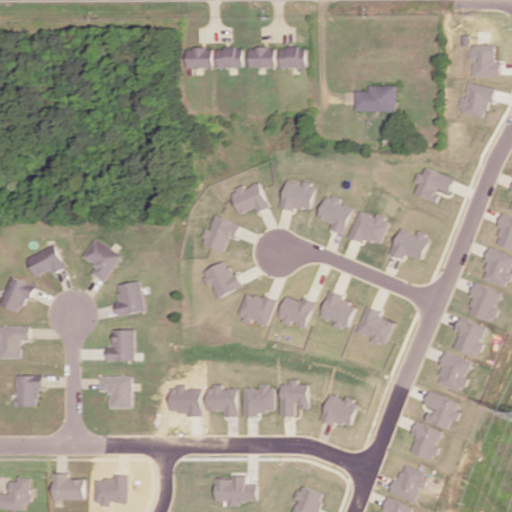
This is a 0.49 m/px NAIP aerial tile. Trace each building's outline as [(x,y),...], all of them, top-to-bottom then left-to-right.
[(473,75),(501,75),(501,62),(496,62),(496,44),(470,43),(470,60),(473,60),(473,75)] [(282,67),(308,66),(308,46),(282,47),(282,67)] [(213,66),(213,47),(186,47),(186,67),(213,66)] [(218,67),(244,67),(244,47),(218,47),(218,67)] [(250,66),(277,66),(276,47),(250,47),(250,66)] [(494,87),(469,81),(466,97),(463,97),(459,111),(487,118),(494,87)] [(357,110),(399,111),(400,85),(371,85),(371,90),(358,90),(357,110)] [(414,193),(437,202),(441,190),(449,193),(455,178),(422,166),(416,182),(418,183),(414,193)] [(313,212),(318,184),(304,181),(304,183),(287,180),(282,206),(313,212)] [(271,207),(261,182),(245,188),(244,186),(231,190),(240,214),(256,207),(258,212),(271,207)] [(334,222),(332,228),(345,233),(355,207),(341,202),(342,199),(328,193),(319,217),(334,222)] [(381,246),(392,220),(377,214),(376,216),(361,210),(351,234),(381,246)] [(511,216),(505,213),(494,242),(511,248),(511,216)] [(201,241),(224,251),(231,235),(236,238),(241,225),(216,214),(210,229),(207,228),(201,241)] [(422,259),(430,236),(417,231),(416,233),(400,227),(391,253),(404,258),(406,253),(422,259)] [(86,255),(94,260),(95,259),(99,262),(97,264),(100,266),(96,271),(108,279),(125,254),(98,237),(86,255)] [(30,258),(39,275),(54,267),(57,271),(67,266),(56,244),(30,258)] [(482,277),(506,286),(511,272),(510,272),(511,265),(511,254),(489,246),(484,260),(488,262),(482,277)] [(202,271),(209,285),(212,283),(219,297),(241,286),(228,259),(202,271)] [(1,302),(21,311),(24,304),(26,304),(29,296),(32,297),(38,285),(13,275),(1,302)] [(119,301),(122,314),(147,308),(141,280),(122,284),(124,291),(122,292),(123,300),(119,301)] [(468,312),(493,322),(498,308),(494,307),(500,291),(475,282),(470,296),(474,297),(468,312)] [(346,294),(332,289),(323,315),(337,320),(336,324),(350,329),(359,305),(345,299),(346,294)] [(268,325),(279,299),(265,293),(263,298),(247,292),(238,316),(252,321),(253,319),(268,325)] [(307,327),(317,301),(304,296),(302,301),(287,295),(278,319),(291,323),(292,321),(307,327)] [(397,321),(382,316),(384,310),(370,304),(359,332),(388,344),(397,321)] [(455,347),(477,356),(488,327),(461,317),(456,330),(461,332),(455,347)] [(2,325),(2,356),(24,356),(24,347),(22,347),(22,343),(26,343),(26,339),(33,339),(33,325),(2,325)] [(112,346),(112,359),(137,359),(137,329),(117,329),(118,345),(112,346)] [(473,361),(449,351),(438,381),(464,392),(469,377),(467,377),(473,361)] [(20,374),(20,396),(18,399),(18,402),(20,404),(40,404),(40,396),(43,396),(43,387),(46,387),(46,374),(20,374)] [(104,375),(104,388),(112,388),(112,392),(114,392),(114,398),(113,398),(113,406),(134,406),(134,375),(104,375)] [(280,415),(296,416),(296,408),(309,408),(309,383),(297,383),(297,378),(288,378),(288,384),(280,384),(280,415)] [(242,416),(257,416),(257,410),(274,411),(274,384),(259,384),(259,388),(243,387),(242,416)] [(201,415),(200,388),(184,388),(184,385),(170,385),(170,411),(186,411),(186,416),(201,415)] [(222,409),(222,416),(237,416),(236,387),(220,388),(220,385),(205,385),(206,410),(222,409)] [(426,406),(432,408),(428,420),(451,428),(454,418),(458,420),(463,402),(431,391),(426,406)] [(322,419),(352,427),(359,401),(346,397),(345,398),(329,394),(322,419)] [(445,430),(419,420),(414,433),(419,435),(413,451),(436,460),(442,446),(439,445),(445,430)] [(430,472),(403,464),(394,493),(417,501),(422,486),(425,487),(430,472)] [(58,472),(58,498),(89,498),(89,477),(71,477),(71,472),(58,472)] [(255,502),(255,483),(243,483),(243,475),(230,475),(230,478),(213,478),(214,500),(227,500),(227,503),(255,502)] [(0,492),(0,506),(29,508),(30,500),(34,501),(36,499),(37,496),(34,493),(35,477),(22,476),(21,480),(12,479),(12,485),(14,485),(13,493),(0,492)] [(97,503),(129,503),(129,477),(98,476),(97,503)] [(317,511),(325,494),(298,484),(293,498),(296,499),(290,511),(317,511)] [(389,511),(388,511),(412,511),(415,506),(388,496),(383,509),(389,511)]
